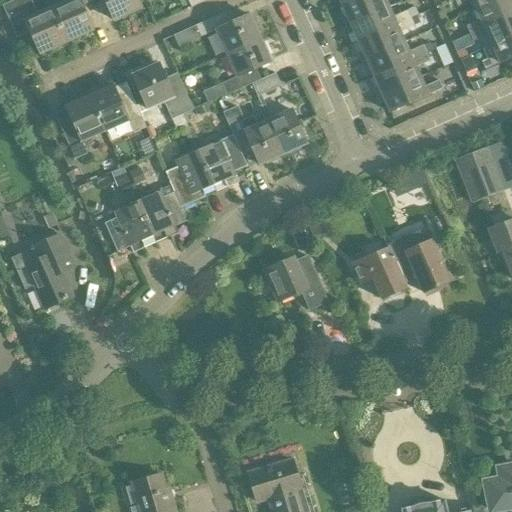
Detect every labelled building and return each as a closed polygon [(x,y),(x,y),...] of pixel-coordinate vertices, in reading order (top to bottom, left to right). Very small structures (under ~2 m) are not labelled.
[(56,24),(49,10),(37,15),(30,0),(15,0),(1,6),(16,39),(30,33),(39,54),(64,43),(56,24)] [(91,30),(80,7),(91,2),(90,0),(70,0),(49,10),(56,24),(64,43),(91,30)] [(140,8),(136,0),(90,0),(91,2),(95,0),(103,0),(113,20),(140,8)] [(337,0),(341,8),(351,4),(351,3),(358,0),(337,0)] [(345,17),(341,19),(345,28),(351,25),(388,8),(384,0),(358,0),(351,3),(351,4),(341,8),(345,17)] [(453,0),(457,7),(471,1),(475,11),(499,0),(453,0)] [(480,21),(466,27),(469,35),(511,15),(511,0),(499,0),(475,11),(480,21)] [(351,25),(345,28),(348,34),(351,32),(352,32),(358,43),(411,19),(407,12),(393,18),(388,8),(351,25)] [(223,14),(195,26),(200,37),(215,30),(226,54),(260,39),(257,35),(260,33),(255,21),(252,22),(249,16),(234,22),(228,25),(223,14)] [(511,15),(469,35),(472,42),(486,36),(491,46),(511,36),(511,15)] [(362,53),(357,55),(361,63),(404,43),(399,33),(414,27),(411,19),(358,43),(362,53)] [(495,56),(481,62),(485,70),(499,63),(499,64),(511,58),(511,36),(491,46),(495,56)] [(220,84),(202,92),(207,104),(226,96),(251,85),(254,83),(249,72),(256,69),(270,63),(267,56),(270,55),(264,43),(262,44),(260,39),(226,54),(236,77),(220,84)] [(404,43),(361,63),(364,70),(369,67),(373,78),(426,54),(423,46),(408,53),(404,43)] [(441,63),(450,59),(444,46),(435,50),(441,63)] [(378,88),(373,90),(377,98),(420,78),(415,68),(430,61),(426,54),(373,78),(378,88)] [(477,74),(469,56),(459,61),(467,78),(477,74)] [(171,120),(193,110),(176,73),(164,79),(158,64),(132,76),(147,109),(163,102),(171,120)] [(254,83),(251,85),(256,97),(280,87),(275,74),(260,80),(254,83)] [(420,78),(377,98),(380,105),(384,103),(389,113),(428,96),(442,89),(439,81),(424,88),(420,78)] [(101,87),(87,93),(89,97),(104,131),(128,121),(133,134),(145,128),(125,82),(114,87),(111,81),(101,86),(101,87)] [(67,113),(55,118),(74,160),(86,154),(81,142),(104,131),(89,97),(75,103),(73,98),(62,103),(65,109),(67,113)] [(237,107),(222,114),(225,120),(232,135),(242,156),(251,152),(257,165),(282,154),(269,124),(268,121),(257,126),(253,117),(243,121),(237,107)] [(293,110),(268,121),(269,124),(282,154),(287,152),(288,155),(301,149),(300,146),(307,143),(293,110)] [(232,135),(197,151),(208,176),(215,193),(231,186),(228,180),(236,176),(248,171),(242,156),(232,135)] [(472,202),(503,191),(487,149),(456,161),(472,202)] [(176,168),(165,173),(173,192),(180,209),(182,208),(194,203),(192,199),(198,196),(200,200),(215,193),(208,176),(197,151),(173,161),(176,168)] [(427,185),(421,171),(391,184),(397,198),(427,185)] [(160,191),(136,202),(154,244),(178,234),(175,227),(188,222),(182,208),(180,209),(173,192),(162,197),(160,191)] [(115,219),(104,224),(116,253),(129,247),(132,254),(154,244),(136,202),(112,212),(115,219)] [(511,221),(500,226),(487,231),(496,253),(501,251),(511,278),(511,221)] [(450,282),(432,241),(428,243),(424,233),(408,240),(407,238),(387,247),(388,250),(402,281),(416,275),(424,293),(450,282)] [(61,273),(73,267),(59,236),(32,247),(33,249),(10,259),(24,291),(33,287),(43,309),(71,297),(61,273)] [(406,290),(402,281),(388,250),(352,265),(361,285),(373,280),(382,300),(406,290)] [(309,310),(327,302),(307,256),(295,262),(293,258),(263,271),(277,302),(301,292),(309,310)] [(272,511),(303,511),(296,490),(300,489),(291,460),(248,474),(257,502),(268,498),(272,511)] [(511,511),(511,467),(500,470),(501,478),(489,480),(490,483),(486,484),(491,511),(505,508),(505,511),(511,511)] [(161,476),(131,485),(139,511),(176,511),(172,497),(171,494),(170,491),(166,492),(161,476)] [(398,511),(470,511),(470,508),(450,511),(446,511),(444,501),(398,511)]
